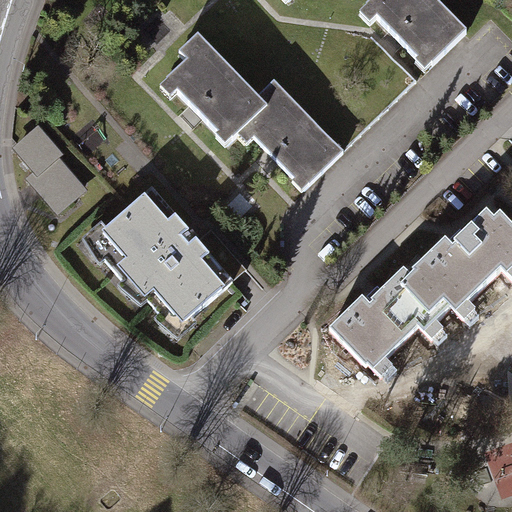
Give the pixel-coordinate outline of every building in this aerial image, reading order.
[(266,0),(282,14),(294,0),(266,0)] [(464,35),(426,0),(386,0),(364,24),(422,79),(464,35)] [(191,65),(156,103),(210,152),(224,136),(292,198),(337,149),(271,89),(260,100),(195,40),(180,56),(191,65)] [(39,134),(17,152),(36,175),(29,181),(58,215),(84,193),(58,162),(60,159),(39,134)] [(152,194),(97,242),(180,336),(235,289),(152,194)] [(405,269),(337,341),(382,382),(434,326),(452,343),(511,278),(511,234),(494,218),(427,289),(405,269)] [(501,502),(511,498),(511,445),(485,455),(501,502)]
